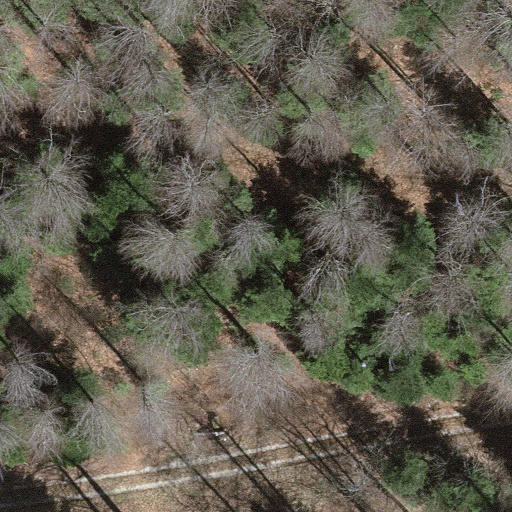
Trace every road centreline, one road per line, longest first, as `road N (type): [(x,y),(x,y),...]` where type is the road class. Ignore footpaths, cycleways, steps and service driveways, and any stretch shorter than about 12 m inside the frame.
road 1 (track): [(511,419),(0,510)]
road 2 (track): [(511,171),(0,96)]
